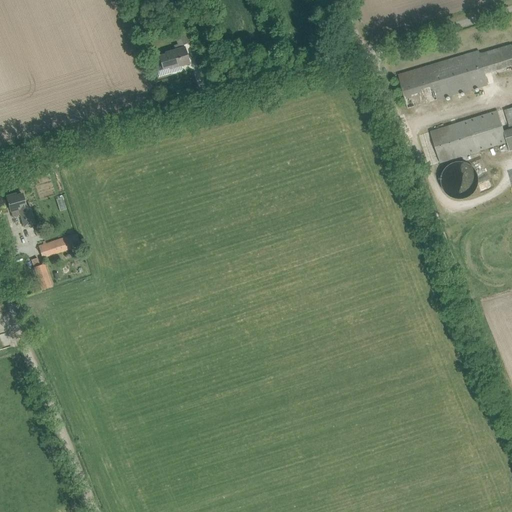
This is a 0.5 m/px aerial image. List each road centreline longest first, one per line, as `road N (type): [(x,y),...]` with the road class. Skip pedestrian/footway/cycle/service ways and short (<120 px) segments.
road 1 (unclassified): [(0,156),(511,8)]
road 2 (track): [(0,277),(95,511)]
